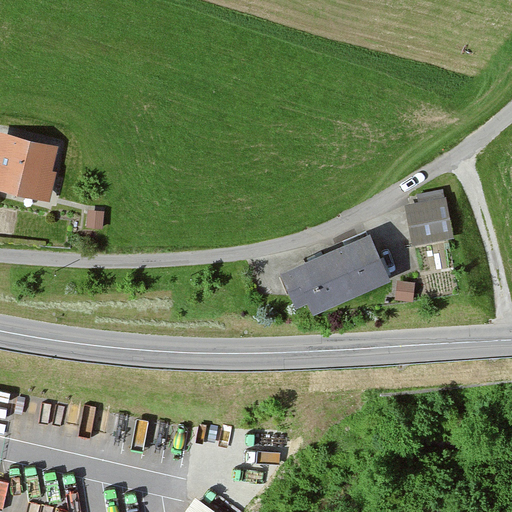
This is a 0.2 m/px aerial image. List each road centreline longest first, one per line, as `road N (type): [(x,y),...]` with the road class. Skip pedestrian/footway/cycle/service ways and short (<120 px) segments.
road 1 (residential): [(0,255),(116,263),(248,254),(391,201),(459,161),(511,114)]
road 2 (secondary): [(0,332),(213,354),(511,342)]
road 3 (track): [(459,161),(493,248),(511,342)]
